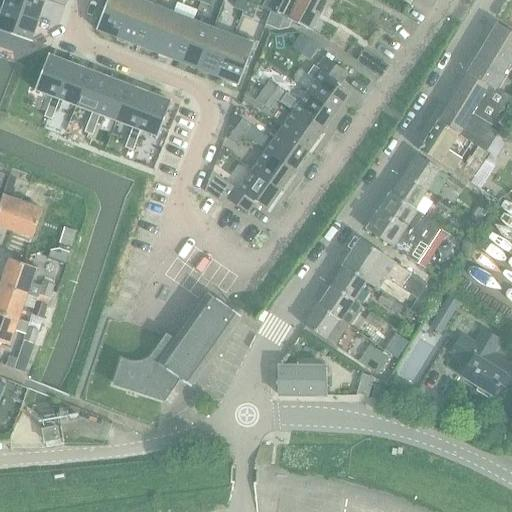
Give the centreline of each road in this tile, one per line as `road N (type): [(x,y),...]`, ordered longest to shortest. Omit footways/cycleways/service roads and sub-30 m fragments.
road 1 (residential): [(245,419),(246,394),(272,333),(492,0)]
road 2 (residential): [(173,216),(248,265),(266,260),(450,0)]
road 3 (residential): [(173,216),(209,109),(193,89),(85,46),(74,27),(82,0)]
road 4 (unclassified): [(511,480),(371,424),(245,419)]
road 5 (unclassified): [(0,461),(151,447),(245,419)]
